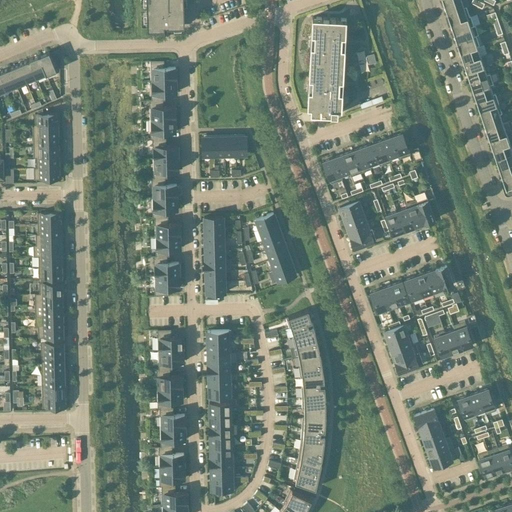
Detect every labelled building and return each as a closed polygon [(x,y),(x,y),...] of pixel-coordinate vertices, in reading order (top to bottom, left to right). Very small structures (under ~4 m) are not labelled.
[(146,0),(147,28),(148,28),(162,27),(165,27),(165,23),(167,23),(167,25),(184,24),(184,20),(183,0),(146,0)] [(467,0),(452,0),(445,3),(448,12),(467,6),(469,5),(467,0)] [(467,6),(448,12),(451,22),(471,15),(470,15),(467,6)] [(471,15),(451,22),(454,32),(474,25),(471,15)] [(311,106),(311,112),(338,114),(338,108),(342,108),(343,91),(339,91),(340,79),(343,80),(345,47),(341,47),(342,35),(346,35),(346,18),(312,16),(311,33),(315,34),(314,45),(311,45),(310,57),(309,78),(313,78),(312,90),(308,90),(308,106),(311,106)] [(496,29),(500,27),(497,17),(492,19),(494,23),(496,29)] [(454,32),(457,42),(477,35),(479,34),(475,25),(474,25),(454,32)] [(477,35),(457,42),(461,51),(480,44),(477,35)] [(480,44),(461,51),(464,61),(485,54),(487,53),(484,43),(480,44)] [(49,51),(39,55),(47,74),(57,69),(49,51)] [(485,54),(464,61),(467,70),(484,65),(488,63),(485,54)] [(39,55),(29,59),(37,78),(47,74),(39,55)] [(37,78),(29,59),(19,63),(27,82),(37,78)] [(176,67),(164,67),(164,60),(151,60),(151,80),(176,79),(176,67)] [(19,63),(9,67),(17,86),(27,82),(19,63)] [(470,80),(491,73),(490,73),(487,74),(484,65),(467,70),(470,80)] [(9,67),(0,70),(0,74),(7,90),(17,86),(9,67)] [(491,73),(470,80),(474,90),(494,83),(491,73)] [(176,92),(176,79),(151,80),(152,99),(150,99),(165,99),(165,92),(176,92)] [(477,99),(496,93),(496,92),(493,93),(490,84),(494,83),(474,90),(477,99)] [(496,93),(477,99),(480,109),(499,103),(496,93)] [(383,100),(382,96),(360,103),(361,108),(383,100)] [(152,119),(175,118),(175,106),(163,106),(163,99),(165,99),(150,99),(150,107),(152,107),(152,119)] [(483,119),(502,112),(499,103),(480,109),(483,119)] [(43,113),(38,113),(35,113),(35,124),(33,124),(60,124),(59,112),(43,113)] [(502,112),(483,119),(486,128),(503,123),(500,113),(502,113),(502,112)] [(175,131),(175,118),(152,119),(153,131),(150,131),(151,138),(166,138),(164,138),(164,131),(175,131)] [(507,121),(503,123),(486,128),(490,138),(506,132),(511,131),(507,121)] [(60,124),(33,124),(33,135),(59,134),(58,124),(60,124)] [(399,158),(410,154),(402,132),(391,136),(399,158)] [(493,148),(510,142),(506,132),(490,138),(493,148)] [(59,145),(59,134),(33,135),(33,146),(59,145)] [(213,136),(214,154),(225,154),(224,135),(213,136)] [(225,154),(236,154),(235,135),(224,135),(225,154)] [(246,135),(235,135),(236,154),(247,153),(246,135)] [(203,155),(214,154),(213,136),(202,136),(203,155)] [(389,157),(397,154),(399,158),(391,136),(382,140),(390,161),(390,162),(389,157)] [(166,138),(151,138),(151,139),(153,139),(153,146),(155,146),(155,158),(178,157),(178,145),(166,145),(166,138)] [(390,161),(382,140),(372,143),(380,165),(385,163),(390,162),(390,161)] [(496,157),(511,152),(511,148),(510,142),(493,148),(496,157)] [(380,165),(372,143),(363,147),(371,168),(371,169),(371,168),(370,164),(378,161),(380,165)] [(59,155),(59,145),(33,146),(34,157),(60,156),(60,155),(59,155)] [(361,172),(371,169),(371,168),(363,147),(355,149),(353,150),(361,172)] [(343,154),(351,175),(361,172),(353,150),(343,154)] [(499,167),(511,162),(511,152),(496,157),(499,167)] [(341,174),(349,171),(351,176),(351,175),(343,154),(334,157),(342,179),(341,174)] [(34,167),(61,167),(60,156),(34,157),(36,157),(36,167),(34,167)] [(152,177),(167,177),(167,170),(178,170),(178,157),(155,158),(156,170),(154,170),(154,177),(152,177)] [(342,179),(334,157),(323,161),(331,183),(335,181),(342,179)] [(503,177),(511,173),(511,162),(499,167),(503,177)] [(44,180),(50,180),(50,178),(61,178),(61,167),(34,167),(34,179),(44,178),(44,180)] [(511,173),(503,177),(506,187),(507,187),(511,185),(511,173)] [(177,184),(165,184),(165,177),(167,177),(152,177),(152,197),(177,196),(177,184)] [(177,209),(177,196),(152,197),(154,197),(155,209),(153,209),(153,216),(168,216),(166,216),(166,209),(177,209)] [(424,223),(435,219),(427,197),(417,201),(416,199),(416,201),(424,223)] [(363,210),(359,199),(340,206),(343,217),(363,210)] [(416,201),(416,199),(410,201),(405,202),(406,205),(414,226),(424,223),(416,201)] [(414,226),(406,205),(405,202),(405,203),(407,207),(404,208),(397,211),(404,230),(414,226)] [(366,220),(363,210),(343,217),(347,227),(366,220)] [(37,212),(37,223),(62,222),(62,211),(37,212)] [(397,211),(386,215),(393,234),(404,230),(397,211)] [(259,229),(277,222),(273,212),(256,218),(259,229)] [(205,226),(223,226),(223,215),(204,216),(205,226)] [(155,224),(157,224),(157,236),(180,235),(180,223),(168,223),(168,216),(153,216),(153,217),(155,217),(155,224)] [(366,220),(347,227),(351,237),(372,229),(370,230),(368,225),(366,220)] [(35,234),(62,233),(62,222),(37,223),(37,233),(35,233),(35,234)] [(277,222),(259,229),(263,239),(281,232),(277,222)] [(223,226),(205,226),(205,237),(224,237),(223,226)] [(372,229),(351,237),(355,248),(366,243),(366,244),(369,243),(371,242),(376,240),(374,234),(372,229)] [(267,249),(285,243),(281,232),(263,239),(267,249)] [(63,244),(62,233),(35,234),(35,244),(33,244),(33,245),(63,244)] [(180,248),(180,235),(157,236),(158,248),(156,248),(156,255),(154,255),(169,255),(169,248),(180,248)] [(205,248),(224,248),(224,237),(205,237),(205,248)] [(285,243),(267,249),(271,259),(288,253),(285,243)] [(33,245),(33,256),(49,255),(63,255),(63,244),(33,245)] [(224,259),(224,248),(205,248),(206,259),(224,259)] [(274,270),(292,263),(288,253),(271,259),(274,270)] [(38,266),(63,266),(63,255),(49,255),(33,256),(38,256),(38,266)] [(169,255),(154,255),(154,275),(179,274),(179,262),(167,262),(167,255),(169,255)] [(206,270),(225,270),(224,259),(206,259),(206,270)] [(278,280),(296,274),(292,263),(274,270),(278,280)] [(443,287),(453,283),(446,264),(436,268),(443,287),(443,290),(444,289),(443,287)] [(63,277),(63,266),(38,266),(38,277),(41,277),(60,277),(63,277)] [(443,290),(443,287),(436,268),(426,272),(433,293),(437,292),(443,290)] [(225,270),(206,270),(206,281),(225,281),(225,270)] [(432,291),(433,293),(426,272),(415,276),(422,295),(432,291)] [(157,287),(155,287),(155,294),(168,294),(168,287),(179,287),(179,274),(154,275),(157,275),(157,287)] [(405,279),(412,298),(422,295),(415,276),(405,279)] [(35,293),(38,293),(64,293),(63,281),(61,281),(60,277),(41,277),(41,282),(39,282),(39,293),(35,293)] [(402,280),(391,284),(399,306),(410,302),(402,280)] [(206,292),(225,292),(225,281),(206,281),(206,292)] [(389,309),(399,306),(391,284),(381,288),(389,309)] [(371,292),(378,313),(389,309),(381,288),(371,292)] [(64,303),(64,293),(38,293),(35,293),(35,304),(44,304),(64,303)] [(44,304),(35,304),(35,315),(63,314),(63,304),(64,304),(64,303),(44,304)] [(308,309),(286,317),(289,327),(312,319),(308,309)] [(35,315),(36,326),(58,325),(63,325),(63,314),(35,315)] [(289,327),(292,327),(295,335),(292,336),(315,330),(312,319),(289,327)] [(459,322),(454,324),(462,348),(473,344),(464,320),(459,322)] [(388,341),(409,333),(410,333),(409,332),(407,333),(403,323),(384,330),(388,341)] [(452,351),(462,348),(454,324),(453,324),(455,329),(446,332),(445,330),(444,330),(452,351)] [(64,336),(63,325),(58,325),(36,326),(38,326),(38,337),(42,337),(62,336),(64,336)] [(158,339),(158,349),(183,348),(183,336),(171,336),(171,329),(158,329),(158,339)] [(208,341),(231,340),(231,329),(207,330),(208,341)] [(294,341),(295,346),(318,341),(315,330),(292,336),(294,341)] [(452,351),(444,330),(434,334),(441,355),(452,351)] [(392,351),(413,343),(410,333),(409,333),(388,341),(392,351)] [(41,341),(41,353),(52,352),(64,352),(64,341),(62,341),(62,336),(42,337),(42,341),(41,341)] [(231,340),(208,341),(208,352),(232,351),(231,340)] [(320,352),(318,341),(295,346),(295,347),(297,346),(299,356),(320,352)] [(419,352),(414,353),(411,344),(413,343),(392,351),(396,361),(419,352)] [(183,361),(183,348),(158,349),(160,349),(161,361),(159,361),(159,368),(157,368),(172,368),(172,361),(183,361)] [(229,362),(229,352),(232,352),(232,351),(208,352),(208,363),(229,362)] [(41,358),(41,363),(58,363),(64,363),(64,352),(52,352),(41,353),(41,358)] [(299,366),(322,363),(320,352),(299,356),(301,366),(299,366)] [(396,361),(399,372),(423,363),(419,352),(396,361)] [(208,373),(230,373),(229,362),(208,363),(208,373)] [(42,374),(66,374),(66,373),(65,373),(64,363),(58,363),(41,363),(42,374)] [(322,363),(299,366),(299,371),(300,376),(324,374),(322,363)] [(170,375),(170,368),(172,368),(157,368),(157,376),(159,376),(159,388),(182,387),(182,375),(170,375)] [(230,373),(208,373),(209,384),(232,383),(230,383),(230,373)] [(66,374),(42,374),(42,385),(66,384),(66,374)] [(304,386),(301,386),(301,387),(325,385),(324,374),(300,376),(300,377),(303,377),(304,386)] [(209,384),(209,396),(233,395),(232,383),(209,384)] [(66,384),(42,385),(42,388),(42,396),(66,395),(66,384)] [(301,387),(302,397),(326,396),(325,385),(301,387)] [(158,405),(158,407),(173,407),(171,407),(171,400),(182,400),(182,387),(159,388),(160,400),(158,400),(158,405)] [(478,391),(486,413),(496,409),(488,387),(478,391)] [(468,394),(474,412),(484,408),(486,413),(478,391),(468,394)] [(474,412),(468,394),(458,398),(464,416),(474,412)] [(66,395),(42,396),(42,407),(67,407),(66,395)] [(326,407),(326,396),(302,397),(302,407),(326,407)] [(230,401),(209,401),(209,413),(231,412),(230,401)] [(162,427),(185,426),(185,413),(173,414),(173,407),(158,407),(158,408),(160,407),(160,415),(162,415),(162,427)] [(305,417),(302,417),(326,418),(326,407),(302,407),(302,408),(305,408),(305,417)] [(418,424),(438,417),(434,407),(415,414),(418,424)] [(231,412),(209,413),(210,424),(233,423),(233,422),(231,423),(231,412)] [(302,427),(325,429),(326,418),(302,417),(302,427)] [(418,424),(422,434),(441,427),(438,417),(418,424)] [(210,424),(210,434),(234,434),(233,423),(210,424)] [(185,426),(162,427),(163,439),(161,439),(161,446),(159,446),(174,446),(174,439),(185,439),(185,426)] [(301,438),(324,440),(325,429),(302,427),(301,438)] [(445,438),(441,427),(422,434),(426,445),(445,438)] [(234,441),(234,434),(210,434),(210,445),(234,445),(234,441)] [(323,451),(324,440),(301,438),(300,445),(299,448),(323,451)] [(426,445),(430,455),(453,447),(453,446),(449,448),(445,438),(426,445)] [(497,446),(505,468),(511,465),(511,456),(507,443),(497,446)] [(211,456),(234,455),(234,445),(210,445),(211,456)] [(172,453),(172,446),(174,446),(159,446),(159,454),(161,454),(161,465),(159,465),(159,466),(184,465),(184,453),(172,453)] [(497,446),(487,450),(495,472),(505,468),(497,446)] [(457,457),(453,447),(430,455),(433,466),(447,461),(449,466),(461,462),(459,456),(457,457)] [(321,461),(322,458),(323,451),(299,448),(298,458),(321,462),(321,461)] [(495,472),(487,450),(477,453),(485,475),(495,472)] [(211,467),(235,466),(234,455),(211,456),(211,467)] [(321,462),(298,458),(296,468),(319,473),(321,462)] [(184,465),(159,466),(160,485),(175,485),(173,485),(173,478),(184,478),(184,465)] [(235,466),(211,467),(211,478),(235,477),(235,466)] [(296,468),(293,480),(316,487),(319,473),(296,468)] [(235,477),(211,478),(211,489),(214,489),(214,493),(223,493),(223,489),(235,488),(235,477)] [(160,485),(162,485),(162,505),(187,504),(187,491),(175,492),(175,485),(160,485)] [(305,511),(311,498),(290,488),(285,499),(305,511)] [(304,511),(305,511),(285,499),(284,500),(286,501),(280,509),(283,511),(304,511)]
